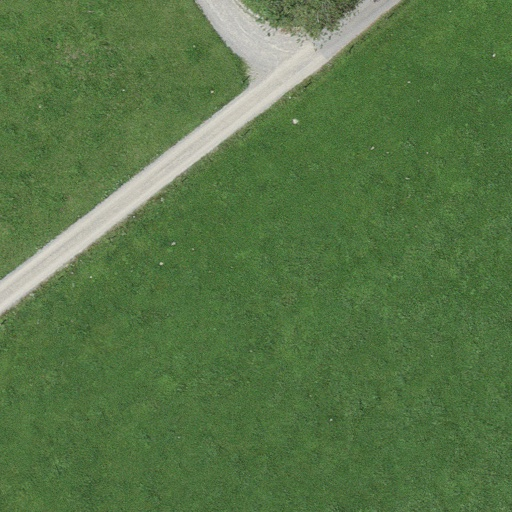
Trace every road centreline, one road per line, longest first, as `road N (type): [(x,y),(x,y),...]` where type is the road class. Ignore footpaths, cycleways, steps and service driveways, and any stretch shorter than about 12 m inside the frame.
road 1 (track): [(0,303),(285,80)]
road 2 (track): [(285,80),(389,0)]
